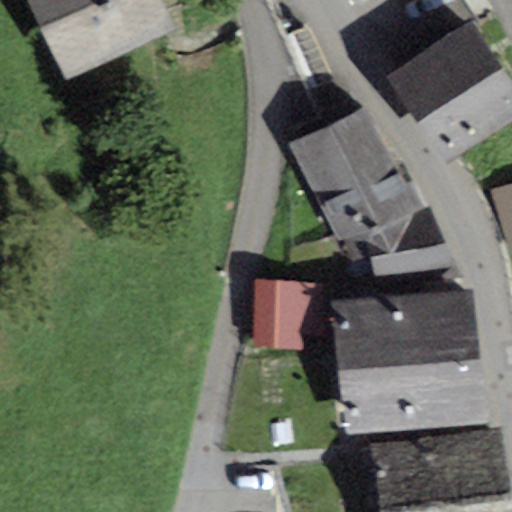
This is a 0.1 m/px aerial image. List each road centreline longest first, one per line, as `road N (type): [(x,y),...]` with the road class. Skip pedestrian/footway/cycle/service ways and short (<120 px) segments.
road 1 (residential): [(183,511),(265,156),(269,81),(249,0)]
road 2 (residential): [(318,0),(463,221),(511,375)]
